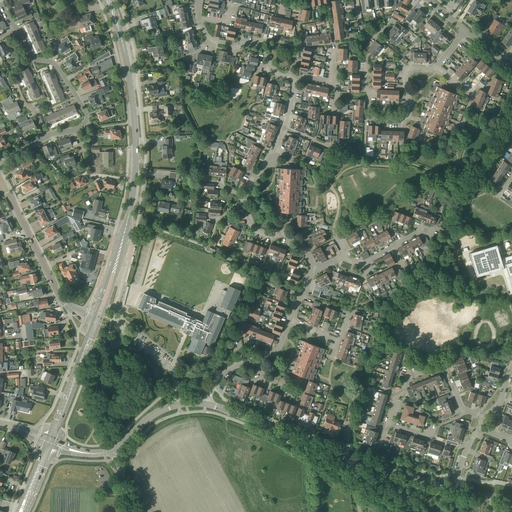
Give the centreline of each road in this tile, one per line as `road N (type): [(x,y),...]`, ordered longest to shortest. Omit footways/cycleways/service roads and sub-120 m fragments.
road 1 (secondary): [(95,320),(134,178),(124,52)]
road 2 (residential): [(95,320),(59,296),(2,183)]
road 3 (residential): [(46,135),(77,129),(85,113),(54,64),(31,59),(16,29)]
road 4 (residential): [(436,65),(407,71),(408,116),(401,120),(370,116),(369,66)]
road 5 (residential): [(387,424),(408,378),(443,366),(461,409),(481,415)]
road 6 (secondary): [(348,457),(205,403)]
road 7 (residential): [(289,77),(271,67),(258,44),(212,41),(199,22),(199,0)]
road 8 (secondary): [(50,438),(95,320)]
